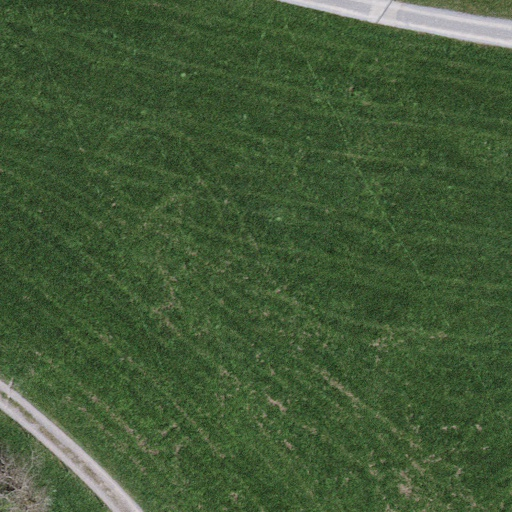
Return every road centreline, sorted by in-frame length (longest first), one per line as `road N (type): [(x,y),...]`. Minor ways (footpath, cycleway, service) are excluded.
road 1 (track): [(317,0),(511,35)]
road 2 (track): [(120,511),(94,477),(0,398)]
